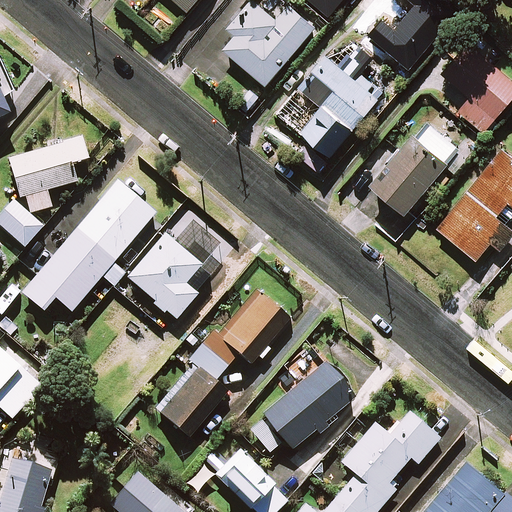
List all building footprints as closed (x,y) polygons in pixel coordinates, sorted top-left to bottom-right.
[(175,0),(188,11),(198,0),(175,0)] [(277,18),(255,0),(252,0),(229,28),(237,35),(225,49),(268,86),(317,28),(289,4),(277,18)] [(310,0),(329,15),(342,0),(310,0)] [(511,99),(511,79),(470,43),(443,73),(471,97),(460,110),(485,131),(511,99)] [(356,80),(327,56),(301,88),(324,107),(303,132),(332,156),(381,95),(359,77),(356,80)] [(0,116),(9,113),(0,93),(0,116)] [(460,148),(426,120),(372,184),(407,213),(446,166),(455,173),(475,149),(465,141),(460,148)] [(25,196),(30,213),(51,206),(47,190),(76,181),(71,164),(87,158),(81,137),(8,159),(20,198),(25,196)] [(511,159),(502,151),(438,227),(476,259),(508,222),(498,214),(509,201),(511,203),(511,159)] [(154,213),(117,181),(23,293),(43,310),(55,297),(71,311),(101,275),(114,285),(124,273),(112,263),(154,213)] [(42,226),(13,200),(0,214),(0,225),(24,247),(42,226)] [(201,265),(164,234),(127,277),(176,318),(197,293),(185,283),(201,265)] [(251,364),(257,357),(261,360),(271,348),(267,345),(289,318),(255,290),(217,335),(213,331),(189,360),(195,365),(157,410),(189,436),(227,390),(215,380),(238,353),(251,364)] [(154,361),(131,342),(102,376),(124,395),(154,361)] [(0,348),(0,407),(11,417),(40,384),(0,348)] [(355,396),(325,361),(248,427),(269,452),(284,440),(292,450),(355,396)] [(439,438),(409,412),(397,425),(383,413),(341,462),(355,474),(322,511),(315,511),(306,503),(298,511),(375,511),(395,489),(387,483),(409,457),(417,463),(439,438)] [(204,460),(217,474),(215,475),(251,511),(278,511),(290,501),(288,499),(241,451),(239,448),(226,461),(215,449),(204,460)] [(38,511),(52,470),(10,456),(3,479),(0,478),(0,511),(38,511)] [(510,511),(511,510),(511,502),(464,462),(422,511),(486,511),(487,511),(510,511)] [(183,511),(138,471),(109,503),(118,511),(183,511)]
